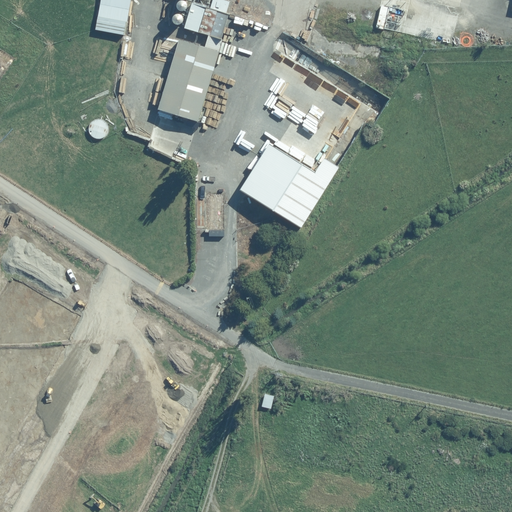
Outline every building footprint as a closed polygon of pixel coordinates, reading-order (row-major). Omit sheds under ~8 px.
[(133,0),(104,0),(99,28),(128,33),(133,0)] [(181,25),(187,0),(176,0),(170,22),(181,25)] [(231,9),(190,0),(185,23),(226,32),(231,9)] [(392,0),(381,0),(376,21),(386,23),(392,0)] [(182,35),(162,103),(200,114),(220,45),(182,35)] [(109,127),(108,126),(108,125),(107,124),(107,123),(106,123),(106,122),(105,121),(104,121),(104,120),(103,120),(102,119),(101,119),(100,119),(99,119),(98,119),(97,119),(96,119),(95,119),(94,120),(93,120),(92,120),(92,121),(91,122),(90,122),(90,123),(89,124),(89,125),(88,125),(88,126),(88,127),(88,128),(88,129),(88,130),(88,131),(88,132),(88,133),(89,133),(89,134),(89,135),(90,136),(91,136),(91,137),(92,138),(93,138),(93,139),(94,139),(95,139),(96,140),(97,140),(98,140),(99,140),(100,140),(101,139),(102,139),(103,138),(104,138),(105,137),(106,136),(107,135),(108,134),(108,133),(108,132),(108,131),(109,130),(109,129),(109,128),(109,127)] [(267,145),(238,192),(300,230),(338,167),(321,158),(312,173),(267,145)] [(227,191),(208,191),(208,229),(228,229),(227,191)] [(273,396),(264,394),(261,406),(270,408),(273,396)]
